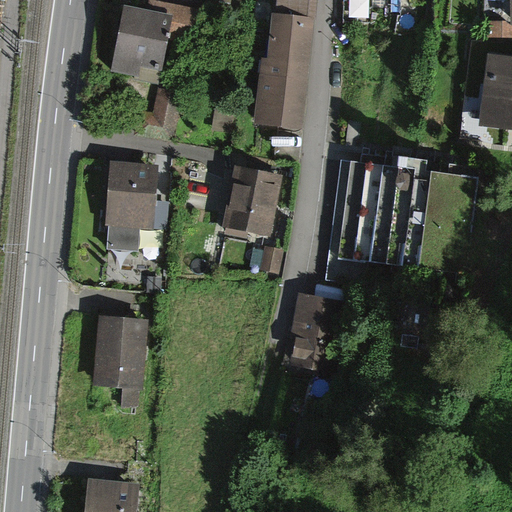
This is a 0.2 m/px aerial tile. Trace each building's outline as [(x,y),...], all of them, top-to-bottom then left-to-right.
[(246,14),(249,0),(206,0),(205,5),(246,14)] [(269,0),(258,124),(292,127),(303,0),(269,0)] [(100,69),(156,80),(165,35),(187,40),(192,12),(171,8),(169,19),(112,8),(100,69)] [(482,37),(508,40),(510,24),(483,21),(482,37)] [(477,122),(511,125),(511,59),(484,57),(477,122)] [(170,140),(177,94),(156,90),(151,117),(136,115),(133,134),(170,140)] [(235,110),(216,107),(213,129),(232,132),(235,110)] [(155,228),(159,167),(111,164),(105,247),(135,249),(136,226),(155,228)] [(476,182),(337,165),(324,262),(464,279),(476,182)] [(225,226),(271,235),(282,176),(236,167),(225,226)] [(282,250),(267,247),(262,270),(277,273),(282,250)] [(327,375),(340,307),(298,299),(285,367),(327,375)] [(134,407),(138,320),(94,318),(91,384),(115,385),(114,405),(134,407)] [(133,511),(136,483),(86,479),(83,511),(133,511)]
